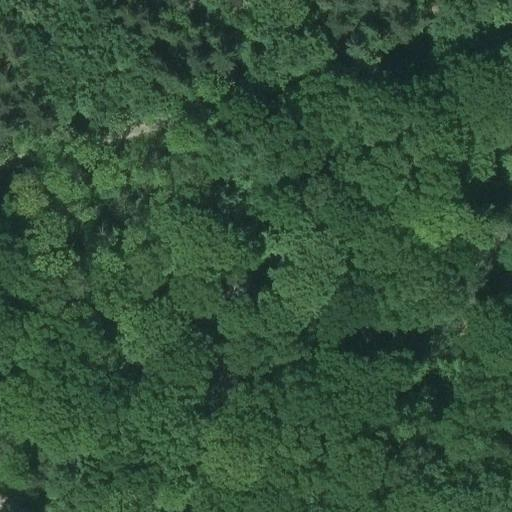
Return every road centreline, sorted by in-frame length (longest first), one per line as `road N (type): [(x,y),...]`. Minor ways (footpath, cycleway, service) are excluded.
road 1 (track): [(511,39),(0,164)]
road 2 (track): [(411,511),(511,373)]
